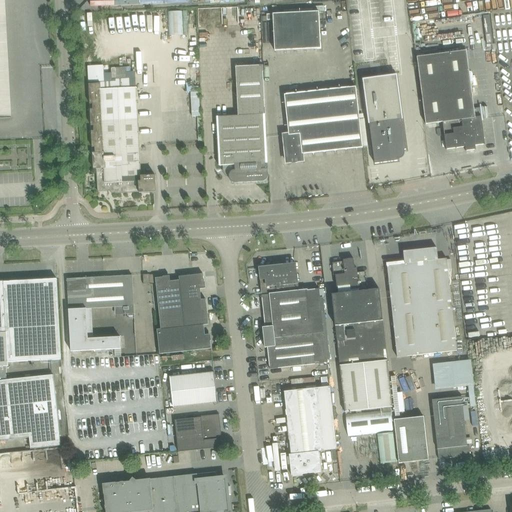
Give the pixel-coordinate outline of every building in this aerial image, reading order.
[(185,35),(184,11),(169,11),(169,35),(185,35)] [(321,48),(319,12),(267,15),(267,17),(261,18),(261,21),(273,20),(275,51),(321,48)] [(427,56),(417,57),(420,81),(421,88),(446,84),(451,121),(475,118),(481,117),(481,116),(482,118),(489,117),(487,107),(474,109),(470,74),(467,51),(454,53),(442,54),(430,56),(427,56)] [(103,66),(88,67),(89,83),(104,82),(103,66)] [(268,169),(265,115),(264,66),(237,67),(239,117),(216,118),(219,166),(235,165),(235,170),(234,171),(233,171),(232,171),(232,172),(231,173),(230,173),(230,174),(229,175),(229,176),(229,177),(229,178),(229,179),(230,180),(230,181),(231,182),(232,182),(233,183),(262,182),(263,182),(264,182),(265,181),(266,181),(267,180),(267,179),(268,179),(268,178),(268,177),(268,176),(268,175),(268,169)] [(375,164),(397,161),(397,159),(399,159),(402,158),(405,154),(404,152),(404,150),(406,150),(402,120),(403,120),(397,75),(362,79),(375,164)] [(99,90),(99,84),(89,84),(90,104),(93,104),(93,110),(90,110),(91,126),(94,126),(94,131),(92,132),(92,148),(95,148),(95,153),(93,153),(94,169),(96,169),(98,192),(115,191),(115,194),(139,193),(152,193),(156,193),(156,188),(155,176),(141,176),(136,88),(99,90)] [(446,84),(421,88),(426,125),(443,123),(451,121),(446,84)] [(303,161),(303,155),(363,148),(356,87),(285,95),(289,135),(284,136),(286,151),(287,161),(292,161),(292,163),(303,161)] [(451,121),(443,123),(446,151),(454,149),(466,148),(466,152),(467,152),(476,151),(476,146),(484,145),(484,146),(485,145),(484,135),(482,118),(481,116),(481,117),(475,118),(451,121)] [(438,260),(437,248),(403,252),(405,264),(387,265),(397,358),(457,351),(448,270),(452,269),(451,260),(447,260),(447,259),(438,260)] [(355,268),(354,259),(343,260),(344,262),(332,263),(334,276),(336,276),(337,288),(338,292),(351,291),(367,289),(365,272),(357,273),(357,268),(355,268)] [(294,265),(278,267),(261,269),(264,295),(262,296),(265,327),(263,328),(264,336),(292,333),(324,329),(319,289),(315,290),(299,292),(298,282),(296,282),(294,265)] [(203,274),(179,277),(180,280),(185,327),(204,325),(204,326),(209,325),(206,300),(201,300),(200,288),(205,288),(203,274)] [(132,276),(67,279),(68,289),(69,310),(71,352),(115,349),(121,349),(120,337),(94,338),(89,338),(88,309),(92,309),(115,307),(124,307),(124,314),(126,314),(134,314),(134,311),(133,286),(132,276)] [(169,277),(155,279),(157,288),(161,329),(161,330),(185,327),(180,280),(169,282),(169,277)] [(57,279),(3,282),(8,363),(61,360),(58,289),(57,279)] [(3,282),(0,282),(0,380),(7,380),(6,367),(9,367),(8,363),(3,282)] [(380,289),(332,294),(344,410),(382,406),(383,412),(346,416),(348,436),(393,431),(391,411),(390,411),(390,406),(392,405),(388,369),(380,289)] [(161,329),(157,330),(159,345),(160,355),(211,349),(210,336),(205,336),(204,326),(204,325),(185,327),(161,330),(161,329)] [(327,362),(324,329),(292,333),(264,336),(265,348),(267,348),(270,370),(280,368),(324,364),(323,363),(327,362)] [(435,363),(438,390),(477,386),(474,359),(435,363)] [(173,407),(207,404),(217,403),(214,373),(170,377),(173,407)] [(0,441),(10,440),(29,438),(60,435),(54,375),(7,380),(0,380),(0,441)] [(292,455),(319,452),(337,450),(330,387),(316,388),(284,392),(292,455)] [(462,397),(432,400),(438,449),(439,459),(470,456),(469,446),(467,446),(466,438),(465,421),(462,398),(462,397)] [(177,436),(220,432),(219,416),(175,420),(177,436)] [(399,464),(429,460),(424,417),(394,420),(399,464)] [(178,452),(222,447),(220,432),(177,436),(178,452)] [(292,476),(321,472),(319,452),(292,455),(289,455),(292,476)] [(136,480),(133,478),(130,481),(130,482),(103,485),(104,495),(106,511),(225,511),(229,511),(227,496),(232,496),(231,487),(226,488),(225,478),(216,479),(216,477),(215,473),(173,477),(141,481),(141,483),(136,483),(136,480)]
